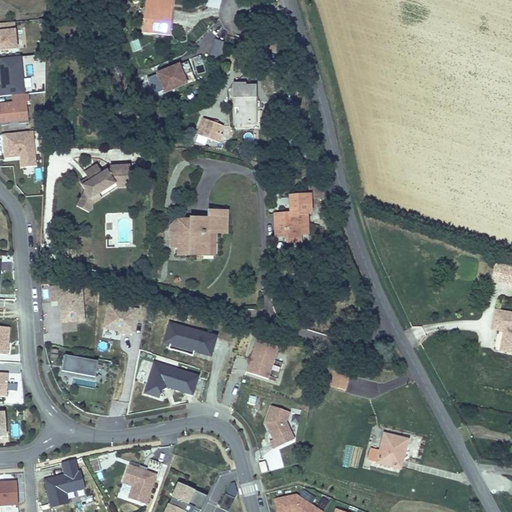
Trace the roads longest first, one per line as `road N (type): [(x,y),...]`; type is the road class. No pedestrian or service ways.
road 1 (unknown): [(160,149),(88,151),(61,164),(61,245),(85,266),(306,323),(402,334),(486,328)]
road 2 (tertiary): [(290,0),(324,98),(353,232),(493,511)]
road 3 (residential): [(0,188),(30,222),(30,368),(67,431)]
road 4 (residential): [(243,472),(235,441),(218,425),(119,437),(67,431)]
